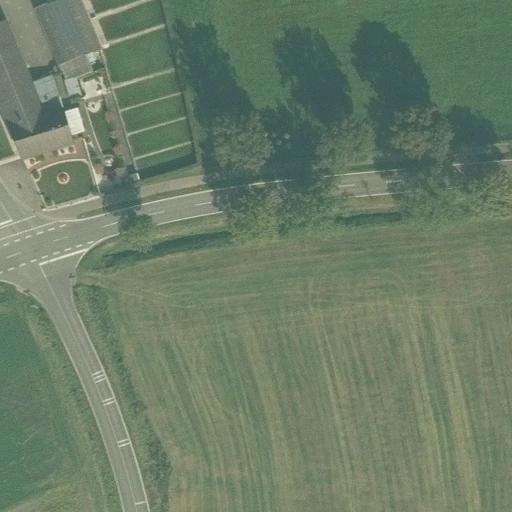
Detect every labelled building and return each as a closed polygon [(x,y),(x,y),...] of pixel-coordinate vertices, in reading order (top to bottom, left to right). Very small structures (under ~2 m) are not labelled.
[(61,0),(58,0),(35,10),(48,41),(74,31),(61,0)] [(78,0),(61,0),(85,56),(85,57),(100,51),(78,0)] [(5,22),(0,24),(0,76),(24,67),(5,22)] [(74,31),(48,41),(59,67),(85,56),(74,31)] [(85,56),(59,67),(65,82),(91,71),(85,57),(85,56)] [(31,85),(24,67),(0,76),(0,108),(8,129),(62,112),(52,77),(31,85)] [(62,112),(8,129),(21,160),(72,144),(62,112)] [(312,131),(312,151),(331,151),(331,131),(312,131)]
